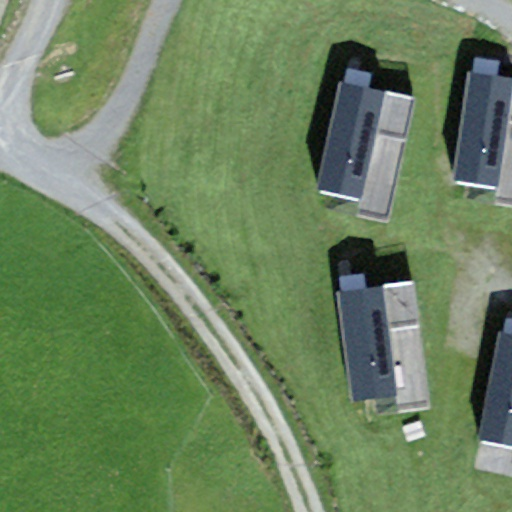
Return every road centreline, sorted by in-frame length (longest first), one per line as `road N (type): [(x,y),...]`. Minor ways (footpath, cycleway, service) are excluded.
road 1 (unclassified): [(310,511),(252,387),(173,280),(133,234),(0,123)]
road 2 (track): [(167,0),(119,109),(60,171)]
road 3 (track): [(0,118),(49,0)]
